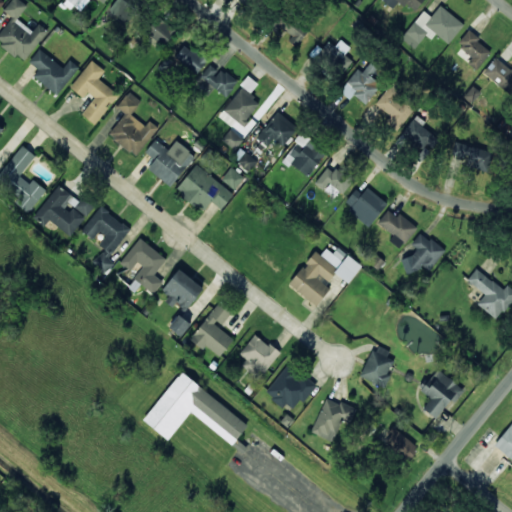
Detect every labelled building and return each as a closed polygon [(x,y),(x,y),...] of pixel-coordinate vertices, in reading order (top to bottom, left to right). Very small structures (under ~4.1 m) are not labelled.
[(17,19),(28,6),(20,0),(12,0),(4,11),(12,17),(0,33),(0,43),(24,62),(48,31),(39,24),(33,31),(17,19)] [(141,0),(116,0),(111,14),(132,23),(141,0)] [(400,1),(414,12),(424,0),(381,0),(393,9),(400,1)] [(431,17),(423,11),(402,38),(417,50),(432,31),(449,44),(464,25),(440,5),(431,17)] [(292,33),(288,43),(299,47),(307,27),(280,15),(275,26),(292,33)] [(164,46),(176,31),(158,17),(146,31),(164,46)] [(459,43),(462,45),(455,54),(475,69),(491,50),(468,31),(459,43)] [(329,42),(322,49),(317,45),(311,53),(340,77),(353,61),(345,55),(350,48),(341,40),(335,47),(329,42)] [(174,57),(196,75),(207,62),(186,43),(174,57)] [(63,68),(39,49),(29,62),(39,70),(34,77),(57,96),(79,68),(70,60),(63,68)] [(484,72),(511,94),(511,68),(511,69),(496,57),(484,72)] [(98,79),(105,71),(91,60),(71,88),(84,98),(88,92),(95,97),(82,115),(96,125),(119,94),(98,79)] [(353,95),(366,105),(381,85),(371,77),(377,68),(370,63),(362,73),(357,69),(340,92),(350,99),(353,95)] [(218,72),(210,65),(200,77),(226,98),(238,83),(221,68),(218,72)] [(375,104),(391,117),(387,122),(397,130),(417,106),(400,93),(402,89),(393,82),(375,104)] [(232,126),(236,121),(243,126),(261,102),(241,88),(219,117),(232,126)] [(158,128),(150,121),(146,126),(131,115),(141,101),(129,92),(117,107),(125,113),(108,135),(137,157),(158,128)] [(269,147),(274,139),(284,147),(298,126),(270,107),(258,125),(263,129),(257,139),(269,147)] [(401,138),(429,153),(438,136),(422,128),(425,121),(414,115),(401,138)] [(237,150),(243,138),(229,130),(223,142),(237,150)] [(285,157),(307,177),(326,155),(304,136),(285,157)] [(145,153),(155,160),(148,170),(171,187),(195,155),(176,141),(169,150),(155,140),(145,153)] [(486,172),(493,154),(456,141),(452,154),(468,159),(466,164),(486,172)] [(35,156),(22,145),(0,174),(0,181),(19,196),(15,203),(29,213),(46,190),(33,179),(30,184),(20,176),(35,156)] [(233,159),(250,171),(257,161),(240,149),(233,159)] [(234,194),(195,165),(176,191),(204,212),(211,202),(222,210),(234,194)] [(342,194),(355,179),(340,166),(334,173),(327,168),(314,184),(323,191),(329,183),(342,194)] [(221,179),(235,190),(244,178),(231,167),(221,179)] [(49,220),(71,237),(94,206),(83,197),(80,201),(58,185),(34,217),(46,226),(49,220)] [(388,204),(367,187),(362,194),(355,189),(343,205),(370,226),(388,204)] [(130,227),(99,207),(83,232),(93,239),(99,231),(106,236),(99,245),(104,248),(93,264),(106,273),(113,262),(109,259),(130,227)] [(417,228),(399,213),(396,217),(388,210),(378,222),(394,236),(389,240),(399,249),(417,228)] [(445,251),(421,232),(411,245),(415,248),(401,265),(414,276),(422,266),(429,271),(445,251)] [(167,259),(140,238),(120,263),(131,271),(137,263),(142,267),(134,278),(153,293),(163,281),(154,275),(167,259)] [(362,266),(337,248),(333,254),(326,248),(321,255),(315,251),(289,286),(317,306),(332,287),(327,284),(335,273),(349,284),(362,266)] [(162,292),(170,297),(168,300),(186,312),(203,287),(178,269),(162,292)] [(477,304),(497,320),(511,301),(511,288),(507,285),(503,290),(477,269),(467,280),(485,294),(477,304)] [(234,339),(220,327),(232,312),(219,302),(190,339),(203,350),(206,346),(220,357),(234,339)] [(169,328),(182,336),(190,323),(177,315),(169,328)] [(246,360),(241,366),(259,380),(280,353),(255,334),(239,354),(246,360)] [(390,351),(376,345),(360,377),(384,388),(391,375),(388,374),(394,361),(387,357),(390,351)] [(290,412),(299,400),(303,403),(317,385),(304,375),(302,377),(287,365),(266,392),(290,412)] [(436,419),(451,400),(455,403),(465,390),(437,369),(421,391),(431,399),(423,409),(436,419)] [(169,440),(190,412),(233,445),(248,424),(180,372),(143,421),(169,440)] [(356,409),(326,397),(311,433),(332,442),(342,420),(350,424),(356,409)] [(419,446),(394,430),(385,444),(410,460),(419,446)]
